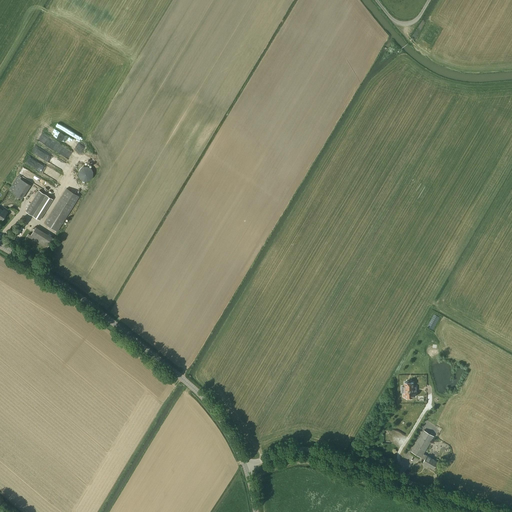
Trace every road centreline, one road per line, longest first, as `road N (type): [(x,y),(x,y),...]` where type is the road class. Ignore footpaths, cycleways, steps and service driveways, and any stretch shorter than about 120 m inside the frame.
road 1 (tertiary): [(0,245),(194,388),(246,466)]
road 2 (unclassified): [(246,466),(317,450),(496,511)]
